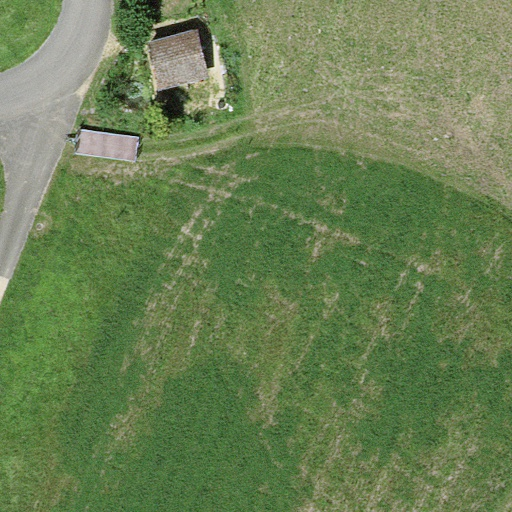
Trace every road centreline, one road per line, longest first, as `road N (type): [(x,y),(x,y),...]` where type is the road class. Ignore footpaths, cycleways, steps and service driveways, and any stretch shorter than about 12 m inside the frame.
road 1 (track): [(64,103),(0,281)]
road 2 (unclassified): [(0,98),(64,103),(81,0)]
